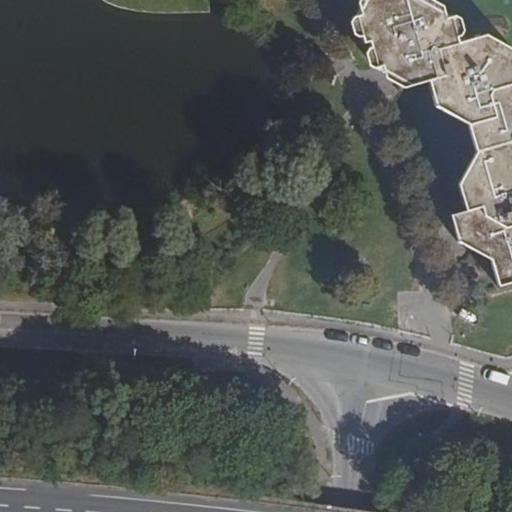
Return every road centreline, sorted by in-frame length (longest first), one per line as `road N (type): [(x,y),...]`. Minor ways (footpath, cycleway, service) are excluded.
road 1 (residential): [(0,328),(254,341),(364,361)]
road 2 (residential): [(364,361),(511,403)]
road 3 (residential): [(364,361),(347,511)]
